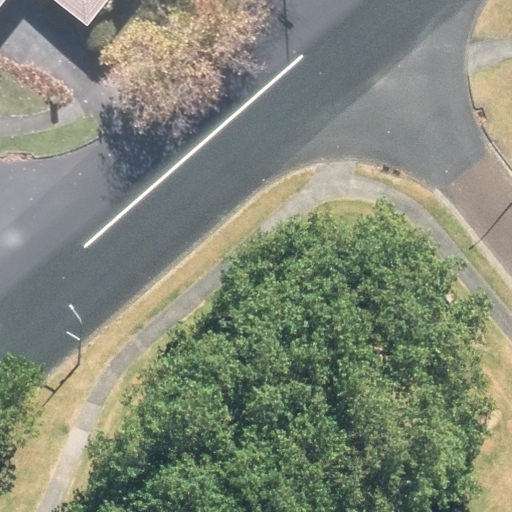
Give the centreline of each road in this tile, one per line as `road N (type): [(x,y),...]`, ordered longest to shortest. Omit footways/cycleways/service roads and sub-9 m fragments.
road 1 (tertiary): [(26,291),(327,30)]
road 2 (residential): [(327,30),(511,231)]
